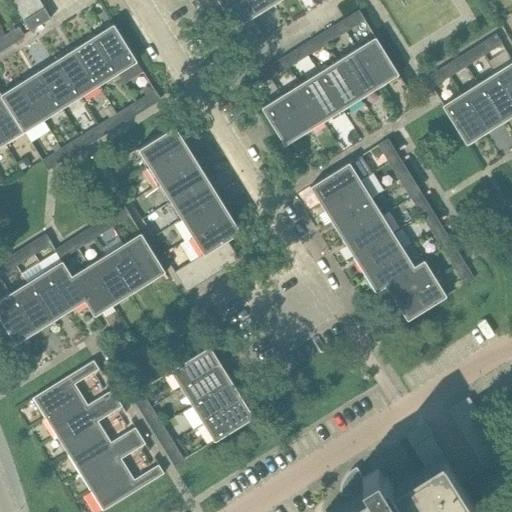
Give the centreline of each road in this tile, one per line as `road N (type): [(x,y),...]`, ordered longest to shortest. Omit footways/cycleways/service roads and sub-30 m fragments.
road 1 (residential): [(134,0),(336,306),(276,341),(247,294),(185,304)]
road 2 (residential): [(243,511),(511,347)]
